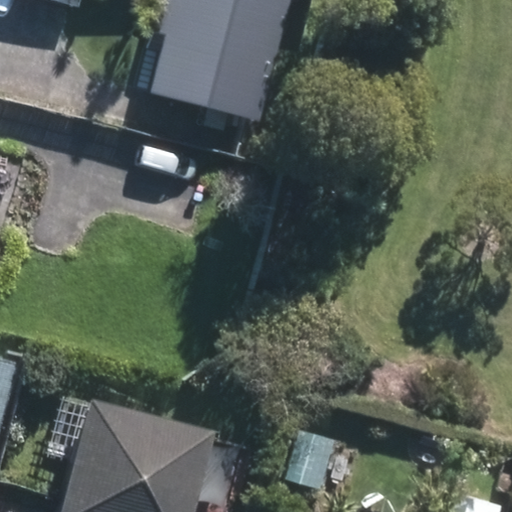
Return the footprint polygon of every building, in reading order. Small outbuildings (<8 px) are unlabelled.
[(42,0),(73,8),(75,0),(42,0)] [(282,0),(157,0),(149,36),(153,36),(138,97),(253,125),(282,0)] [(0,385),(9,350),(0,347),(0,385)] [(176,511),(200,417),(76,384),(43,509),(53,511),(176,511)] [(313,482),(326,436),(283,425),(272,470),(313,482)] [(429,511),(488,511),(493,497),(437,482),(429,511)]
